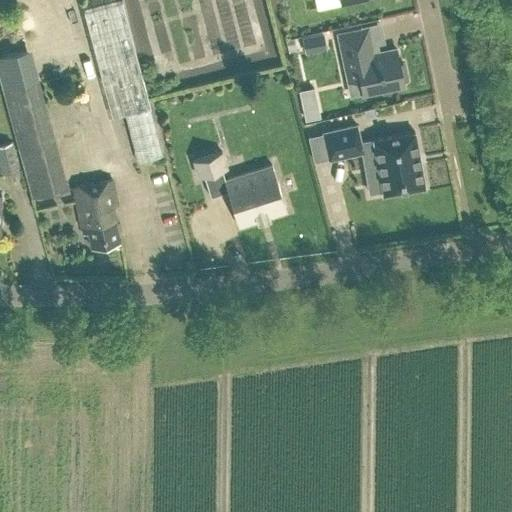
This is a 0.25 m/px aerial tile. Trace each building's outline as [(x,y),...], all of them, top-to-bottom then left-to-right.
[(162,154),(121,0),(118,0),(83,9),(111,116),(125,112),(137,159),(162,154)] [(361,27),(338,32),(346,68),(356,66),(359,77),(362,91),(403,82),(402,79),(406,79),(402,61),(399,62),(396,47),(379,51),(372,52),(370,43),(365,44),(361,27)] [(302,36),(305,50),(324,46),(321,32),(302,36)] [(38,78),(2,88),(31,196),(68,187),(38,78)] [(355,122),(324,128),(329,158),(362,152),(365,170),(377,168),(382,193),(424,185),(414,130),(359,140),(355,122)] [(0,143),(0,167),(1,172),(18,168),(11,141),(0,143)] [(225,178),(221,168),(226,166),(221,150),(193,159),(198,175),(203,174),(210,195),(227,190),(238,224),(256,218),(256,220),(269,216),(268,215),(286,209),(271,163),(225,178)] [(119,239),(112,205),(117,204),(112,177),(73,185),(82,233),(88,232),(90,245),(119,239)] [(122,207),(126,219),(140,215),(136,202),(122,207)]
